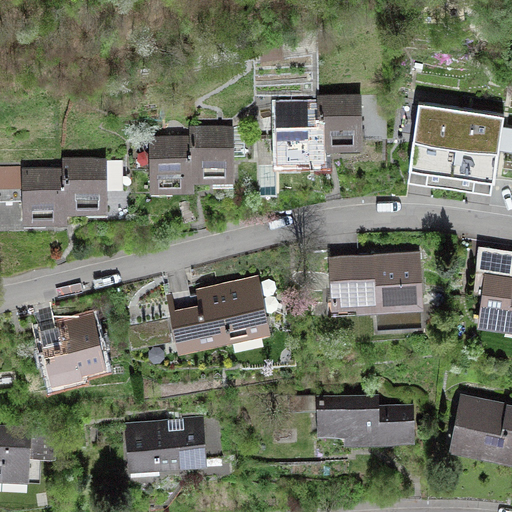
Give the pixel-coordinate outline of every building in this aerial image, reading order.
[(316,98),(317,109),(318,152),(360,151),(358,97),(316,98)] [(462,110),(416,105),(408,169),(452,174),(462,110)] [(318,163),(318,152),(317,109),(277,110),(278,164),(318,163)] [(504,117),(462,110),(452,174),(494,181),(504,117)] [(190,130),(190,141),(191,184),(233,183),(232,129),(190,130)] [(192,195),(191,184),(190,141),(150,142),(152,196),(192,195)] [(59,162),(60,172),(61,216),(103,215),(101,161),(59,162)] [(0,183),(19,184),(19,163),(0,163),(0,183)] [(61,226),(61,216),(60,172),(20,173),(21,227),(61,226)] [(421,256),(328,262),(332,314),(424,308),(421,256)] [(473,292),(481,293),(475,331),(511,336),(511,262),(478,258),(473,292)] [(271,331),(262,281),(168,298),(177,348),(271,331)] [(62,344),(40,348),(47,386),(108,375),(97,316),(58,323),(62,344)] [(166,319),(127,327),(131,346),(170,338),(166,319)] [(511,406),(460,395),(448,452),(511,465),(511,406)] [(381,398),(318,398),(319,440),(346,439),(346,448),(417,448),(416,410),(381,411),(381,398)] [(206,424),(125,428),(127,475),(208,472),(206,424)] [(33,433),(0,431),(0,486),(31,488),(33,433)] [(410,495),(413,469),(350,470),(334,496),(410,495)]
